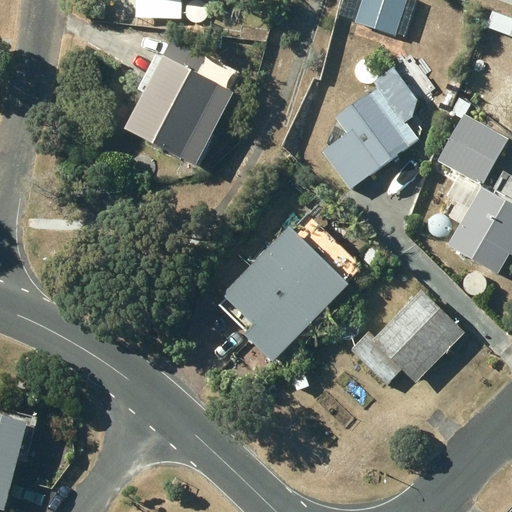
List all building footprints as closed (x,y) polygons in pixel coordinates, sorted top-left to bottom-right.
[(93,0),(92,14),(103,15),(103,0),(93,0)] [(135,0),(136,14),(181,14),(180,0),(135,0)] [(341,0),(338,11),(356,17),(355,20),(394,32),(395,30),(404,33),(414,0),(341,0)] [(182,27),(181,40),(192,40),(193,27),(182,27)] [(230,82),(238,67),(207,50),(199,65),(164,47),(124,122),(194,159),(234,84),(230,82)] [(347,130),(322,149),(350,185),(368,172),(370,174),(419,136),(378,83),(336,115),(347,130)] [(460,170),(446,193),(458,199),(448,215),(459,221),(447,241),(497,271),(510,250),(511,250),(511,202),(481,184),(509,137),(464,110),(469,101),(459,95),(451,109),(461,115),(437,156),(460,170)] [(255,318),(244,329),(272,356),(347,278),(289,221),(224,288),(255,318)] [(349,234),(361,245),(371,235),(360,224),(349,234)] [(369,328),(350,346),(387,382),(402,366),(415,379),(465,329),(422,286),(375,334),(369,328)] [(0,503),(2,504),(16,454),(24,456),(31,432),(23,429),(26,416),(0,408),(0,503)]
